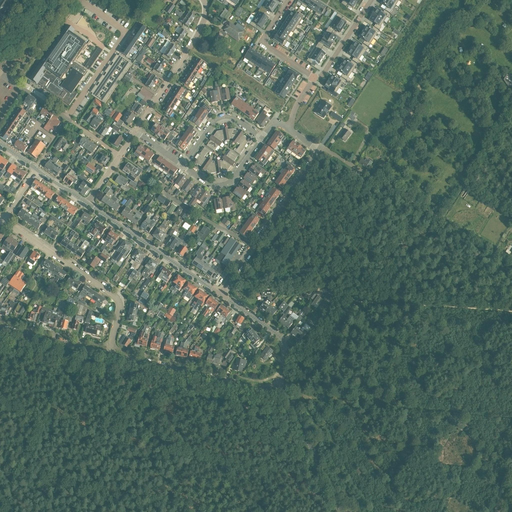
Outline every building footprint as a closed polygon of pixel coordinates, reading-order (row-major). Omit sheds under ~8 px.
[(0,0),(0,6),(6,10),(9,5),(5,2),(6,0),(0,0)] [(265,0),(265,1),(275,8),(278,3),(273,0),(265,0)] [(301,5),(301,6),(306,9),(306,8),(311,0),(304,0),(302,5),(301,5)] [(314,0),(311,0),(306,8),(311,11),(312,10),(311,10),(317,1),(314,0)] [(383,2),(381,4),(387,8),(385,10),(390,14),(395,6),(386,0),(383,0),(382,2),(383,2)] [(265,1),(260,9),(265,13),(266,10),(272,13),(275,8),(265,1)] [(317,1),(311,10),(312,10),(316,12),(316,13),(322,4),(317,1)] [(166,11),(169,14),(175,6),(171,3),(166,11)] [(316,12),(314,14),(319,18),(326,7),(322,4),(316,13),(316,12)] [(223,9),(218,15),(224,19),(228,12),(223,9)] [(260,9),(254,17),(265,24),(268,19),(263,15),(265,13),(260,9)] [(374,11),(372,15),(384,22),(387,17),(388,17),(390,15),(384,11),(382,14),(376,10),(375,12),(374,11)] [(185,18),(191,22),(195,17),(189,12),(185,18)] [(292,12),(289,17),(299,24),(302,19),(292,12)] [(337,14),(332,21),(343,28),(346,23),(341,20),(343,17),(337,14)] [(371,19),(370,20),(376,24),(374,27),(379,31),(381,28),(380,27),(384,22),(372,15),(370,18),(371,19)] [(254,17),(249,25),(254,28),(256,25),(262,29),(265,24),(254,17)] [(289,17),(286,22),(296,28),(299,24),(289,17)] [(188,27),(191,22),(185,18),(182,23),(188,27)] [(332,21),(327,29),(332,33),(334,30),(339,33),(343,28),(332,21)] [(286,22),(283,26),(291,32),(293,33),(296,28),(286,22)] [(138,23),(136,28),(143,33),(146,28),(138,23)] [(238,39),(242,33),(229,24),(225,30),(238,39)] [(46,61),(32,80),(68,105),(69,106),(74,99),(75,97),(77,94),(73,91),(78,85),(84,77),(83,76),(87,71),(73,61),(85,43),(87,45),(90,41),(87,40),(81,36),(79,34),(75,31),(73,30),(67,26),(44,59),(46,61)] [(283,26),(280,31),(288,36),(291,32),(283,26)] [(178,27),(175,32),(177,33),(177,34),(183,38),(187,33),(180,28),(180,29),(178,27)] [(364,29),(363,32),(373,39),(379,31),(373,28),(371,31),(366,27),(365,29),(364,29)] [(136,28),(133,32),(140,37),(143,33),(136,28)] [(324,38),(333,44),(336,39),(331,35),(332,33),(327,29),(325,32),(327,34),(324,38)] [(218,42),(219,41),(221,43),(227,35),(221,30),(219,33),(218,33),(214,39),(218,42)] [(280,31),(277,35),(286,41),(289,37),(288,36),(280,31)] [(133,32),(130,36),(137,41),(140,37),(133,32)] [(361,36),(359,38),(365,41),(363,44),(368,47),(373,39),(363,32),(363,33),(362,33),(360,35),(361,36)] [(177,34),(173,39),(179,43),(183,38),(177,34)] [(277,35),(274,40),(284,47),(287,42),(286,41),(277,35)] [(130,36),(127,40),(135,45),(137,41),(130,36)] [(322,37),(317,45),(322,48),(324,45),(330,49),(333,44),(324,38),(322,37)] [(151,38),(146,46),(149,48),(154,40),(151,38)] [(127,40),(124,44),(132,49),(135,45),(127,40)] [(167,41),(164,47),(173,53),(177,48),(170,43),(171,43),(167,41)] [(353,45),(350,48),(362,56),(361,56),(362,56),(368,48),(362,45),(361,47),(355,43),(353,45)] [(124,44),(122,48),(129,53),(132,49),(124,44)] [(314,47),(311,52),(322,60),(326,54),(320,51),(322,48),(317,45),(315,48),(314,47)] [(164,47),(160,52),(169,58),(173,53),(164,47)] [(98,48),(85,67),(89,70),(103,51),(102,50),(98,48)] [(122,48),(119,52),(126,57),(129,53),(122,48)] [(250,48),(244,58),(249,61),(256,51),(250,48)] [(349,52),(348,54),(354,58),(352,60),(357,64),(359,61),(358,61),(361,56),(362,56),(350,48),(348,51),(349,52)] [(249,61),(248,63),(253,67),(254,65),(261,55),(256,51),(249,61)] [(10,58),(10,57),(10,56),(10,55),(9,54),(8,53),(6,52),(5,52),(4,52),(2,53),(1,54),(0,55),(0,59),(0,60),(1,61),(2,62),(3,62),(4,63),(5,63),(6,63),(7,63),(8,62),(9,62),(9,61),(10,60),(10,59),(10,58)] [(308,59),(306,61),(311,65),(313,62),(318,65),(322,60),(311,52),(307,58),(308,59)] [(141,53),(136,60),(139,63),(141,59),(144,55),(141,53)] [(117,55),(114,59),(123,64),(124,62),(128,64),(126,67),(129,69),(132,64),(119,55),(118,56),(117,55)] [(261,55),(254,65),(259,68),(266,58),(261,55)] [(157,64),(163,68),(167,63),(160,58),(157,64)] [(259,68),(258,70),(263,74),(264,72),(264,71),(271,61),(266,58),(259,68)] [(114,59),(112,62),(113,63),(112,65),(125,74),(129,69),(126,67),(124,70),(121,67),(123,64),(114,59)] [(203,70),(205,68),(202,66),(204,63),(198,59),(194,64),(201,68),(203,70)] [(271,61),(264,71),(264,72),(269,75),(268,77),(276,65),(271,61)] [(342,62),(341,65),(341,66),(352,73),(357,65),(351,61),(350,64),(344,61),(343,63),(342,62)] [(159,73),(163,68),(157,64),(153,69),(159,73)] [(191,69),(198,73),(201,68),(194,64),(191,69)] [(110,65),(107,69),(116,75),(117,72),(121,74),(119,77),(122,79),(125,74),(112,65),(111,66),(110,65)] [(339,69),(338,71),(343,74),(341,77),(346,81),(352,73),(341,66),(340,66),(338,69),(339,69)] [(107,69),(105,72),(106,74),(105,75),(118,84),(122,79),(119,77),(117,80),(114,77),(116,75),(107,69)] [(195,78),(198,73),(191,69),(188,74),(195,78)] [(288,69),(285,74),(286,75),(286,74),(296,80),(299,76),(288,69)] [(124,79),(129,82),(133,77),(127,73),(124,79)] [(191,83),(195,78),(188,74),(185,78),(191,83)] [(286,75),(283,79),(284,80),(284,79),(293,85),(296,80),(286,74),(286,75)] [(103,75),(100,79),(109,85),(110,82),(114,84),(112,87),(115,89),(118,84),(105,75),(104,76),(103,75)] [(148,80),(155,84),(158,79),(152,75),(148,80)] [(508,88),(511,89),(511,88),(511,76),(507,75),(503,80),(507,85),(508,88)] [(332,76),(328,81),(339,88),(342,83),(344,84),(346,81),(340,78),(339,81),(332,76)] [(188,87),(191,83),(185,78),(182,83),(185,85),(184,86),(187,88),(188,87)] [(100,79),(98,83),(99,84),(98,85),(111,94),(115,89),(112,87),(110,90),(107,87),(109,85),(100,79)] [(284,80),(281,84),(290,90),(293,85),(284,79),(284,80)] [(151,89),(155,84),(148,80),(145,85),(151,89)] [(328,81),(325,87),(332,91),(330,94),(336,97),(337,95),(336,93),(339,88),(328,81)] [(278,88),(278,89),(287,94),(290,90),(281,84),(278,88)] [(96,85),(93,89),(102,95),(103,92),(107,95),(105,97),(108,99),(111,94),(98,85),(97,86),(96,85)] [(175,92),(181,96),(185,91),(178,87),(175,92)] [(218,88),(220,100),(225,100),(225,101),(230,100),(228,89),(222,90),(222,87),(218,88)] [(276,87),(273,92),(284,99),(287,94),(278,89),(278,88),(276,87)] [(216,101),(220,100),(218,88),(216,88),(215,88),(216,92),(210,93),(212,103),(216,102),(216,101)] [(93,89),(91,93),(92,94),(91,95),(104,104),(108,99),(105,97),(103,100),(100,97),(102,95),(93,89)] [(172,97),(178,101),(181,96),(175,92),(172,97)] [(241,101),(243,98),(236,94),(234,98),(235,99),(231,105),(236,108),(241,101)] [(36,105),(38,102),(37,101),(37,100),(29,95),(23,103),(28,107),(26,111),(32,114),(34,112),(30,109),(31,109),(34,104),(36,105)] [(169,102),(175,106),(178,101),(172,97),(169,102)] [(103,105),(95,99),(93,102),(101,108),(103,105)] [(245,104),(241,101),(236,108),(240,111),(245,104)] [(323,118),(331,107),(323,101),(315,113),(316,113),(315,114),(318,116),(319,115),(323,118)] [(172,111),(175,106),(169,102),(166,106),(172,111)] [(136,103),(132,109),(139,114),(143,109),(136,103)] [(201,109),(208,114),(211,109),(204,104),(201,109)] [(245,114),(250,107),(245,104),(240,111),(245,114)] [(171,112),(172,111),(166,106),(163,111),(165,112),(163,115),(168,118),(172,113),(171,112)] [(45,117),(49,111),(44,107),(40,114),(45,117)] [(250,107),(245,114),(249,117),(254,110),(250,107)] [(16,114),(22,118),(26,113),(19,108),(16,114)] [(129,125),(134,117),(130,114),(131,112),(128,109),(127,112),(128,113),(129,113),(123,121),(129,125)] [(198,113),(205,118),(208,114),(201,109),(198,113)] [(254,110),(249,117),(253,121),(259,114),(254,110)] [(49,111),(45,117),(49,120),(54,114),(49,111)] [(263,128),(265,124),(269,119),(265,115),(266,113),(263,111),(256,121),(260,124),(259,125),(263,128)] [(88,116),(85,120),(89,123),(93,118),(93,117),(94,118),(96,115),(92,112),(90,115),(89,114),(88,116)] [(49,120),(49,121),(57,127),(60,122),(56,120),(59,116),(54,113),(54,114),(49,120)] [(117,122),(119,119),(122,116),(118,113),(114,118),(113,120),(117,123),(117,122)] [(202,123),(205,118),(198,113),(195,118),(202,123)] [(13,118),(19,123),(22,118),(16,114),(13,118)] [(91,124),(90,125),(94,127),(93,128),(95,130),(96,129),(100,124),(101,123),(102,121),(96,117),(95,119),(91,124)] [(16,127),(19,123),(13,118),(10,123),(16,127)] [(188,123),(189,124),(193,127),(195,124),(199,127),(202,123),(195,118),(192,122),(189,121),(188,123)] [(43,129),(48,132),(50,128),(54,131),(57,127),(49,121),(43,129)] [(6,128),(13,132),(16,127),(10,123),(6,128)] [(359,123),(357,128),(365,133),(368,129),(359,123)] [(155,134),(160,127),(156,124),(155,125),(153,126),(152,127),(152,128),(152,130),(151,131),(155,134)] [(184,131),(186,132),(193,138),(196,133),(193,131),(195,128),(193,127),(189,124),(184,131)] [(109,129),(109,128),(105,125),(103,128),(99,133),(104,137),(108,131),(107,131),(109,129)] [(166,129),(162,126),(160,127),(155,134),(159,138),(160,137),(165,130),(166,129)] [(9,137),(13,132),(6,128),(3,132),(9,137)] [(228,134),(227,130),(227,128),(223,129),(223,130),(217,132),(222,140),(224,140),(224,135),(228,134)] [(170,138),(172,135),(173,133),(174,132),(173,131),(170,132),(166,129),(165,130),(160,137),(164,141),(166,138),(171,142),(172,139),(170,138)] [(224,135),(224,140),(225,141),(227,141),(229,141),(229,139),(231,139),(233,129),(227,130),(228,134),(224,135)] [(233,129),(231,139),(233,140),(232,141),(236,144),(237,143),(240,139),(236,136),(239,132),(233,129)] [(345,142),(351,134),(344,129),(342,132),(342,133),(339,137),(345,142)] [(240,139),(237,143),(240,145),(246,138),(242,135),(243,134),(240,131),(239,132),(236,136),(240,139)] [(0,137),(6,141),(9,137),(3,132),(0,137)] [(183,137),(190,142),(193,138),(186,132),(183,137)] [(221,142),(222,140),(217,132),(213,137),(217,139),(214,143),(218,146),(219,147),(222,143),(221,142)] [(276,132),(273,136),(280,141),(282,143),(286,138),(282,136),(282,135),(282,134),(281,134),(281,133),(280,133),(279,133),(278,133),(276,132)] [(117,147),(123,139),(117,135),(111,143),(117,147)] [(217,139),(213,137),(212,136),(209,139),(210,140),(208,144),(216,149),(218,146),(214,143),(217,139)] [(277,146),(280,141),(273,136),(270,140),(277,146)] [(58,150),(60,148),(65,151),(69,146),(66,144),(67,143),(64,141),(64,140),(61,137),(54,147),(58,150)] [(187,146),(190,142),(183,137),(180,141),(187,146)] [(80,143),(79,144),(79,145),(81,146),(80,147),(82,149),(83,147),(88,141),(83,138),(80,143)] [(240,145),(237,150),(235,148),(233,150),(240,155),(244,148),(245,147),(244,146),(245,144),(246,145),(248,142),(250,142),(251,141),(250,139),(249,138),(247,138),(246,138),(240,145)] [(19,150),(23,143),(18,140),(14,146),(19,150)] [(36,159),(45,146),(36,140),(27,153),(36,159)] [(274,150),(277,146),(270,140),(267,145),(274,150)] [(88,141),(83,147),(88,151),(92,144),(88,141)] [(184,151),(187,146),(180,141),(176,146),(178,147),(178,148),(179,149),(181,150),(182,150),(184,151)] [(297,145),(292,142),(290,145),(289,147),(287,149),(292,152),(297,145)] [(23,143),(19,150),(24,153),(28,147),(23,143)] [(88,151),(86,153),(89,154),(90,152),(92,154),(94,150),(96,147),(92,144),(88,151)] [(145,149),(145,148),(140,145),(139,147),(138,147),(137,148),(136,150),(136,151),(135,152),(140,156),(145,149)] [(261,150),(271,157),(274,152),(265,145),(261,150)] [(301,148),(302,148),(297,145),(292,152),(296,155),(301,148)] [(204,157),(207,153),(209,154),(211,152),(204,147),(200,154),(199,155),(200,156),(199,158),(198,158),(196,160),(194,160),(193,162),(194,164),(195,165),(197,164),(198,165),(204,157)] [(149,152),(150,152),(145,148),(145,149),(140,156),(144,159),(149,152)] [(306,151),(301,148),(296,155),(301,159),(302,157),(303,157),(304,156),(305,154),(305,153),(306,151)] [(268,161),(271,157),(261,150),(258,154),(268,161)] [(154,155),(149,152),(144,159),(148,162),(147,164),(150,166),(151,164),(153,161),(151,159),(154,155)] [(231,154),(229,153),(226,157),(230,159),(227,163),(231,166),(232,167),(235,163),(234,162),(236,158),(234,157),(232,156),(231,154)] [(103,156),(101,154),(99,156),(97,155),(94,160),(96,161),(96,160),(99,161),(105,166),(109,160),(103,156)] [(258,164),(262,168),(264,165),(265,166),(268,161),(258,154),(255,159),(259,162),(258,164)] [(226,157),(225,156),(222,159),(223,160),(222,162),(227,171),(231,166),(227,163),(230,159),(226,157)] [(48,162),(44,168),(51,173),(53,170),(52,168),(53,166),(54,166),(54,165),(55,164),(55,163),(56,163),(59,159),(55,157),(52,161),(50,160),(48,162)] [(73,157),(71,160),(74,162),(73,164),(76,167),(80,162),(76,159),(73,157)] [(80,162),(86,166),(88,164),(90,162),(87,160),(83,157),(80,162)] [(159,168),(164,160),(160,157),(157,161),(154,160),(153,161),(151,164),(153,166),(155,164),(159,168)] [(207,160),(204,157),(198,165),(202,167),(201,169),(204,171),(205,170),(208,166),(205,164),(207,160)] [(210,174),(213,164),(213,161),(212,161),(208,158),(207,160),(205,164),(208,166),(205,170),(210,174)] [(372,162),(370,161),(366,158),(365,161),(361,159),(358,163),(365,167),(368,169),(372,162)] [(0,164),(0,168),(3,170),(8,163),(4,159),(0,164)] [(163,171),(168,164),(164,160),(159,168),(163,171)] [(219,163),(219,161),(215,162),(213,161),(213,164),(210,174),(217,173),(216,168),(220,167),(219,163)] [(219,163),(220,167),(216,168),(217,173),(217,174),(221,173),(221,172),(227,171),(222,162),(221,161),(219,161),(219,163)] [(291,175),(295,170),(290,167),(292,166),(287,162),(283,169),(284,170),(291,175)] [(128,163),(123,171),(129,175),(127,178),(133,182),(137,177),(138,177),(142,171),(138,168),(137,169),(128,163)] [(53,170),(51,173),(53,173),(56,176),(57,176),(59,173),(58,173),(61,169),(62,168),(59,167),(55,164),(54,165),(54,166),(53,166),(52,168),(53,170)] [(86,166),(84,170),(91,174),(94,170),(95,169),(88,164),(86,166)] [(168,174),(173,167),(168,164),(163,171),(168,174)] [(251,167),(249,171),(250,172),(258,177),(261,173),(263,175),(265,172),(255,164),(253,167),(252,166),(251,167)] [(11,175),(16,168),(12,165),(8,172),(11,175)] [(173,167),(168,174),(172,177),(169,181),(172,183),(177,176),(174,174),(177,170),(173,167)] [(20,172),(21,171),(16,168),(11,175),(12,175),(16,178),(20,172)] [(71,170),(63,182),(67,184),(73,175),(73,174),(75,172),(71,170)] [(281,174),(288,179),(291,175),(284,170),(281,174)] [(19,185),(26,174),(21,171),(20,172),(16,178),(17,178),(14,182),(19,185)] [(246,175),(243,178),(245,179),(250,183),(252,185),(258,177),(250,172),(248,174),(247,174),(246,175)] [(73,175),(67,184),(70,186),(73,182),(75,184),(77,181),(79,178),(73,174),(73,175)] [(285,184),(288,179),(281,174),(278,179),(285,184)] [(181,175),(175,184),(182,189),(188,181),(185,180),(186,178),(185,178),(181,175)] [(79,178),(77,181),(81,184),(77,191),(81,193),(88,182),(87,181),(88,179),(83,176),(83,177),(80,176),(79,178)] [(128,193),(130,189),(125,185),(127,182),(119,176),(115,182),(122,186),(120,188),(128,193)] [(241,182),(238,186),(239,187),(239,186),(247,192),(251,187),(249,186),(248,185),(249,185),(250,183),(245,179),(243,182),(242,181),(241,182)] [(282,188),(285,184),(278,179),(275,183),(282,188)] [(188,181),(182,189),(187,193),(189,190),(191,192),(195,187),(192,185),(193,184),(192,183),(188,180),(188,181)] [(36,190),(40,184),(36,181),(35,181),(31,187),(36,190)] [(88,182),(81,193),(84,196),(88,190),(88,189),(89,187),(91,184),(88,182)] [(41,193),(45,187),(40,184),(36,190),(41,193)] [(194,198),(188,206),(190,207),(191,208),(197,200),(202,192),(200,190),(201,189),(200,188),(196,185),(195,186),(195,187),(191,192),(190,194),(194,198)] [(234,192),(233,193),(238,196),(242,199),(245,195),(248,197),(250,194),(247,192),(239,186),(239,187),(238,189),(236,188),(236,189),(234,192)] [(45,187),(41,193),(39,196),(44,199),(45,196),(50,190),(45,187)] [(106,205),(110,199),(113,195),(108,192),(110,189),(107,188),(104,192),(107,194),(101,201),(106,205)] [(269,193),(276,199),(280,194),(272,189),(269,193)] [(54,193),(50,190),(45,196),(50,200),(48,203),(50,205),(54,199),(52,198),(55,194),(54,193)] [(202,192),(197,200),(201,203),(200,205),(202,207),(210,197),(207,195),(208,194),(207,193),(203,191),(202,192)] [(266,198),(273,203),(276,199),(269,193),(266,198)] [(115,203),(117,200),(114,198),(115,196),(113,195),(110,199),(106,205),(111,208),(115,203)] [(157,200),(163,204),(166,199),(167,199),(160,195),(157,200)] [(59,206),(63,200),(59,197),(59,196),(56,200),(54,199),(50,205),(52,206),(53,206),(58,209),(59,206)] [(227,198),(223,199),(223,200),(224,206),(224,209),(225,209),(230,208),(231,211),(234,211),(232,198),(229,199),(229,198),(227,198)] [(263,202),(270,207),(273,203),(266,198),(263,202)] [(218,199),(214,200),(216,211),(222,210),(221,207),(224,206),(223,200),(220,200),(220,199),(218,199)] [(64,209),(68,203),(63,200),(59,206),(64,209)] [(117,204),(119,201),(117,200),(115,203),(111,208),(116,212),(120,206),(117,204)] [(177,207),(178,205),(173,201),(171,204),(172,205),(166,215),(169,216),(167,218),(169,219),(176,207),(177,207)] [(267,212),(270,207),(263,202),(260,207),(267,212)] [(67,215),(69,213),(73,206),(68,203),(64,209),(67,211),(65,214),(67,215)] [(146,205),(142,211),(146,214),(147,215),(151,208),(152,206),(149,204),(148,206),(146,205)] [(260,207),(258,205),(255,210),(257,211),(264,216),(267,212),(260,207)] [(69,213),(74,216),(78,210),(73,206),(69,213)] [(23,219),(28,211),(23,207),(18,216),(23,219)] [(126,218),(131,211),(126,207),(121,215),(126,218)] [(180,216),(184,210),(179,207),(175,212),(180,216)] [(184,219),(189,212),(185,210),(180,216),(184,219)] [(28,223),(32,217),(27,213),(29,211),(28,211),(23,219),(28,223)] [(131,222),(136,214),(131,211),(126,218),(131,222)] [(136,214),(131,222),(136,225),(139,220),(142,215),(138,212),(136,214)] [(247,218),(249,220),(256,225),(259,220),(257,218),(258,217),(251,212),(247,218)] [(83,217),(81,218),(82,219),(85,221),(84,223),(84,224),(87,226),(88,223),(89,223),(92,219),(85,213),(83,217)] [(31,225),(33,226),(37,220),(39,217),(33,214),(32,217),(28,223),(31,225)] [(80,215),(71,227),(75,230),(82,219),(81,218),(83,217),(80,215)] [(37,220),(33,226),(38,230),(42,223),(39,222),(41,219),(42,219),(43,218),(40,216),(39,217),(37,220)] [(145,231),(150,224),(152,221),(147,217),(140,228),(145,231)] [(145,231),(149,234),(156,223),(155,223),(157,220),(154,218),(152,221),(150,224),(145,231)] [(157,229),(152,236),(153,236),(153,237),(155,238),(156,238),(157,237),(161,232),(162,230),(162,229),(165,226),(167,222),(165,220),(161,226),(160,226),(158,230),(157,229)] [(246,224),(253,229),(256,225),(249,220),(246,224)] [(99,222),(98,223),(97,222),(92,229),(91,228),(89,232),(90,233),(89,234),(93,237),(94,236),(97,232),(102,225),(100,224),(100,223),(99,222)] [(250,234),(253,229),(246,224),(242,228),(250,234)] [(103,226),(102,225),(97,232),(94,236),(93,237),(93,238),(94,239),(97,235),(100,237),(106,228),(105,227),(104,226),(103,226)] [(157,237),(156,238),(158,239),(158,240),(160,242),(161,241),(161,242),(166,235),(163,233),(167,227),(165,226),(162,229),(162,230),(161,232),(157,237)] [(49,237),(55,229),(52,227),(51,229),(48,228),(44,234),(49,237)] [(203,241),(210,231),(204,227),(200,233),(198,232),(196,234),(198,235),(197,238),(203,241)] [(246,238),(250,234),(242,228),(239,233),(246,238)] [(54,241),(58,234),(55,232),(57,230),(55,229),(49,237),(54,241)] [(168,243),(166,246),(172,249),(173,250),(175,246),(178,247),(181,243),(182,241),(186,236),(183,234),(182,235),(179,239),(173,235),(175,231),(173,229),(169,235),(172,237),(168,243)] [(64,239),(60,245),(65,248),(70,242),(71,240),(74,236),(75,234),(76,233),(72,231),(70,234),(71,235),(69,238),(65,236),(63,239),(64,239)] [(101,249),(104,250),(108,245),(111,240),(115,234),(111,231),(105,240),(106,241),(101,249)] [(180,249),(177,253),(179,255),(179,256),(181,257),(182,257),(187,250),(186,249),(185,248),(187,245),(188,243),(186,242),(192,233),(189,231),(186,236),(182,241),(181,243),(178,247),(180,249)] [(221,232),(216,240),(219,242),(225,235),(221,232)] [(112,245),(114,243),(114,242),(116,241),(119,236),(115,234),(111,240),(108,245),(110,247),(111,245),(112,245)] [(241,245),(230,238),(216,260),(220,263),(226,267),(241,245)] [(8,264),(14,255),(12,254),(13,252),(18,244),(14,242),(13,242),(8,239),(3,246),(2,248),(9,253),(9,252),(10,253),(7,258),(5,258),(4,259),(4,261),(8,264)] [(80,248),(75,255),(80,258),(85,252),(82,250),(85,246),(86,247),(87,246),(89,247),(91,245),(88,243),(85,241),(84,243),(80,249),(80,248)] [(118,251),(113,259),(116,261),(128,243),(127,243),(127,242),(126,241),(125,241),(124,241),(117,250),(118,251)] [(70,242),(65,248),(67,250),(70,252),(75,245),(70,242)] [(128,243),(116,261),(118,263),(123,256),(125,258),(131,250),(129,249),(132,246),(131,245),(129,244),(128,244),(128,243)] [(75,245),(70,252),(75,255),(80,248),(75,245)] [(87,252),(91,255),(93,252),(95,249),(95,248),(91,245),(90,248),(87,252)] [(22,259),(28,251),(22,247),(17,255),(22,259)] [(200,262),(203,259),(203,257),(200,255),(204,249),(201,247),(195,255),(197,256),(192,264),(197,267),(200,262)] [(102,253),(108,258),(110,255),(105,252),(106,251),(104,250),(102,253)] [(133,257),(132,258),(135,261),(136,259),(141,253),(141,252),(141,251),(139,250),(138,251),(137,250),(136,251),(132,256),(133,257)] [(35,262),(39,256),(34,252),(30,259),(27,262),(33,266),(35,262)] [(105,263),(108,258),(102,253),(99,259),(105,263)] [(132,265),(131,267),(134,269),(135,269),(138,264),(140,262),(141,260),(145,255),(144,255),(144,254),(143,253),(142,253),(141,253),(136,259),(135,261),(134,262),(132,265)] [(14,255),(8,264),(10,261),(13,263),(16,257),(14,255)] [(95,259),(92,257),(87,264),(93,268),(96,264),(97,265),(100,261),(96,258),(95,259)] [(210,268),(212,265),(209,263),(212,258),(211,257),(210,259),(209,259),(205,265),(201,271),(206,274),(210,268)] [(201,271),(205,265),(209,259),(207,258),(205,261),(203,259),(200,262),(197,267),(201,271)] [(143,274),(142,275),(144,277),(154,262),(154,261),(154,260),(152,259),(151,260),(150,259),(146,266),(145,267),(145,268),(146,268),(144,271),(142,273),(143,274)] [(45,274),(47,270),(52,264),(47,260),(42,267),(45,269),(43,272),(45,274)] [(144,277),(146,279),(152,270),(154,271),(158,264),(157,264),(157,263),(156,262),(155,262),(154,262),(144,277)] [(215,271),(221,275),(226,267),(220,263),(215,271)] [(52,273),(57,267),(52,264),(47,270),(52,273)] [(212,270),(214,266),(212,264),(212,265),(210,268),(206,274),(211,277),(214,272),(212,270)] [(60,268),(58,266),(57,267),(52,273),(57,277),(62,270),(59,269),(60,268)] [(162,279),(168,270),(164,268),(160,274),(158,277),(162,279)] [(62,280),(67,274),(62,270),(57,277),(53,283),(52,285),(55,287),(57,285),(56,285),(60,278),(62,280)] [(134,270),(129,277),(133,279),(138,272),(134,270)] [(163,293),(167,287),(165,285),(171,276),(170,275),(172,273),(168,270),(162,279),(164,281),(162,284),(163,285),(159,290),(159,291),(162,292),(163,293)] [(21,292),(26,284),(20,280),(24,275),(21,273),(18,271),(9,284),(21,292)] [(141,274),(138,272),(133,279),(136,281),(141,274)] [(170,290),(172,291),(173,291),(181,278),(177,276),(172,282),(174,284),(170,290)] [(72,287),(76,280),(71,277),(66,283),(72,287)] [(3,278),(0,283),(2,285),(6,287),(10,282),(3,278)] [(173,291),(172,291),(173,292),(170,296),(172,297),(177,290),(179,292),(186,282),(181,278),(173,291)] [(140,290),(144,292),(151,282),(148,279),(140,290)] [(76,280),(72,287),(77,290),(81,283),(76,280)] [(185,296),(188,293),(192,286),(188,283),(183,290),(186,292),(184,295),(185,296)] [(28,285),(26,284),(21,292),(23,293),(21,296),(23,297),(25,295),(27,296),(29,293),(24,291),(28,285)] [(81,293),(80,294),(83,296),(85,298),(86,296),(87,295),(90,290),(88,288),(89,287),(86,286),(86,287),(85,286),(81,293)] [(189,300),(192,296),(197,289),(192,286),(188,293),(185,296),(186,296),(185,297),(189,300)] [(87,295),(86,296),(88,297),(91,299),(95,293),(90,290),(87,295)] [(199,300),(203,293),(199,290),(194,297),(199,300)] [(95,293),(91,299),(96,303),(100,296),(95,293)] [(201,306),(203,303),(208,296),(203,293),(199,300),(197,302),(193,308),(193,309),(195,310),(199,305),(201,306)] [(325,298),(331,302),(334,297),(331,295),(330,296),(328,294),(325,298)] [(94,305),(96,306),(99,308),(101,306),(102,304),(105,300),(100,296),(96,303),(94,305)] [(314,308),(317,303),(320,298),(317,296),(310,305),(314,308)] [(210,307),(215,301),(210,297),(205,304),(208,306),(206,308),(202,315),(205,317),(208,313),(207,312),(208,310),(210,308),(210,307)] [(263,304),(260,309),(262,311),(262,312),(263,312),(264,312),(264,313),(270,305),(271,303),(270,302),(271,300),(271,297),(268,297),(268,299),(267,300),(267,299),(265,302),(263,304)] [(13,309),(16,303),(11,300),(9,304),(11,305),(9,307),(8,306),(7,307),(6,309),(1,308),(0,313),(0,315),(5,317),(7,311),(8,312),(10,308),(13,309)] [(210,307),(210,308),(214,310),(219,304),(215,301),(210,307)] [(278,308),(283,312),(288,306),(282,302),(278,308)] [(21,316),(25,309),(22,307),(22,306),(20,303),(19,303),(14,311),(14,312),(16,312),(18,312),(17,313),(21,316)] [(89,313),(89,310),(78,303),(75,313),(81,315),(82,310),(89,313)] [(143,312),(143,309),(138,308),(139,305),(131,303),(130,309),(137,311),(140,312),(143,312)] [(91,310),(95,312),(98,315),(100,313),(96,310),(94,309),(96,306),(94,305),(92,308),(91,310)] [(216,312),(219,314),(218,316),(219,317),(220,317),(221,315),(225,308),(221,305),(216,312)] [(270,305),(264,313),(265,313),(265,314),(266,315),(267,315),(270,316),(270,315),(272,317),(275,313),(277,311),(275,309),(270,305)] [(39,314),(42,308),(37,306),(36,311),(34,311),(33,311),(32,313),(29,312),(27,320),(32,321),(34,321),(36,313),(39,314)] [(284,315),(278,323),(281,325),(283,327),(290,316),(287,314),(291,308),(288,306),(284,312),(284,311),(282,314),(284,315)] [(167,313),(172,317),(176,311),(170,307),(167,313)] [(53,312),(42,308),(39,314),(40,314),(39,315),(44,317),(42,323),(48,325),(52,312),(53,312)] [(154,308),(151,313),(156,316),(159,311),(154,308)] [(218,324),(219,324),(224,317),(225,318),(230,311),(225,308),(221,315),(220,317),(216,322),(218,324)] [(138,318),(140,312),(137,311),(130,309),(128,315),(138,318)] [(58,314),(53,312),(52,312),(48,325),(54,327),(56,321),(59,322),(63,312),(59,310),(58,314)] [(63,321),(61,328),(65,330),(67,325),(68,325),(68,323),(69,322),(71,322),(73,316),(68,315),(68,317),(64,317),(63,321)] [(138,320),(138,318),(136,317),(128,315),(127,321),(130,322),(129,325),(136,327),(136,323),(134,323),(135,319),(138,320)] [(237,325),(238,324),(241,326),(239,330),(242,332),(246,325),(242,322),(244,319),(239,316),(235,321),(236,322),(235,323),(237,325)] [(290,316),(283,327),(284,328),(285,328),(288,330),(295,320),(290,316)] [(82,323),(83,319),(75,317),(74,321),(72,329),(77,330),(79,323),(82,323)] [(178,326),(175,324),(173,327),(172,328),(169,332),(172,334),(178,326)] [(294,329),(290,334),(292,335),(292,336),(293,337),(294,337),(295,338),(300,331),(304,325),(302,324),(300,327),(297,324),(295,327),(294,329)] [(300,331),(295,338),(296,338),(296,339),(297,340),(298,340),(300,341),(304,335),(305,335),(302,333),(304,330),(307,332),(311,328),(310,328),(309,329),(304,325),(305,324),(304,325),(300,331)] [(101,331),(102,326),(96,325),(95,327),(87,325),(85,332),(96,335),(98,330),(101,331)] [(145,328),(147,329),(147,327),(145,326),(142,333),(139,333),(138,339),(137,339),(134,344),(137,345),(141,346),(144,336),(144,334),(145,328)] [(237,330),(232,327),(229,332),(227,336),(231,339),(234,335),(237,330)] [(241,337),(244,340),(246,343),(248,341),(256,335),(252,330),(245,335),(244,333),(241,337)] [(120,343),(120,344),(127,348),(133,339),(136,334),(132,332),(129,338),(124,336),(120,343)] [(154,350),(158,332),(155,332),(154,337),(152,337),(150,348),(154,350)] [(159,351),(161,342),(162,342),(164,335),(161,335),(161,333),(158,332),(154,350),(159,351)] [(177,350),(175,356),(181,357),(184,344),(189,337),(187,335),(181,343),(180,348),(178,348),(177,347),(177,350)] [(184,344),(181,357),(186,358),(187,354),(188,350),(186,350),(187,346),(188,345),(189,345),(192,338),(193,336),(190,335),(189,337),(184,344)] [(251,346),(252,347),(254,349),(258,346),(256,343),(260,340),(256,335),(248,341),(251,345),(251,346)] [(194,360),(196,350),(197,347),(195,346),(194,352),(190,351),(188,359),(194,360)] [(243,346),(238,355),(242,357),(247,348),(243,346)] [(266,361),(273,351),(267,347),(260,357),(266,361)] [(223,357),(226,359),(230,353),(231,351),(229,349),(223,357)] [(214,356),(212,365),(218,366),(219,363),(220,363),(221,358),(220,358),(221,355),(215,353),(214,356)] [(225,360),(229,363),(234,356),(230,353),(225,360)] [(212,365),(214,356),(208,354),(206,363),(212,365)] [(244,368),(246,361),(237,360),(236,366),(233,366),(232,370),(241,372),(242,368),(244,368)]
